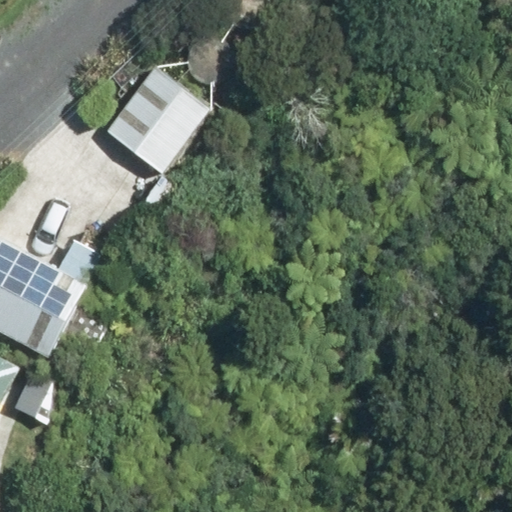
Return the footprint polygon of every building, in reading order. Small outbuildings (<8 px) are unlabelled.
[(214,0),(250,30),(274,0),(214,0)] [(206,18),(174,56),(210,86),(242,48),(206,18)] [(153,59),(105,131),(158,166),(205,95),(153,59)] [(57,265),(0,235),(0,330),(41,352),(94,250),(71,238),(57,265)] [(0,404),(20,365),(0,355),(0,404)]
